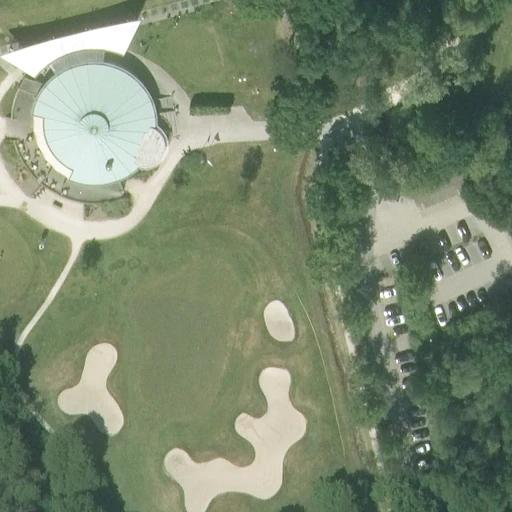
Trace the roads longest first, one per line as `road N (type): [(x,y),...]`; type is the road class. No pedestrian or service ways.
road 1 (unclassified): [(419,511),(376,272),(361,128),(284,123),(220,138)]
road 2 (unknown): [(372,235),(460,213),(491,265)]
